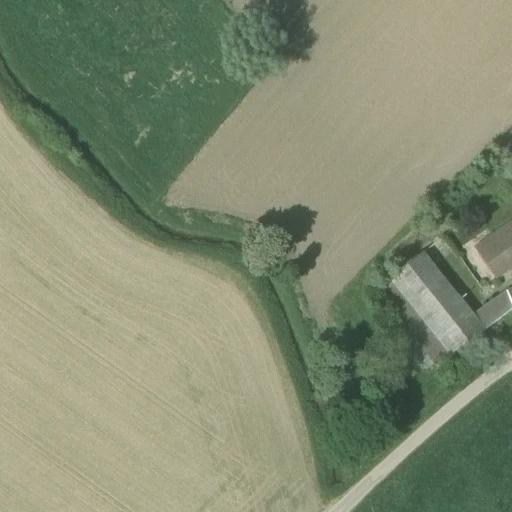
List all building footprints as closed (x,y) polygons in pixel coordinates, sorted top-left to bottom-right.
[(511,267),(511,224),(481,246),(485,252),(478,256),(495,280),(511,267)] [(424,252),(433,264),(452,250),(443,238),(424,252)] [(474,251),(478,256),(485,252),(481,246),(474,251)] [(434,365),(437,369),(484,332),(472,318),(458,300),(457,301),(421,255),(375,291),(411,336),(434,365)] [(484,309),(496,323),(511,310),(511,309),(506,293),(484,309)] [(496,323),(484,309),(472,318),(484,332),(496,323)] [(401,345),(424,374),(434,365),(411,336),(401,345)]
